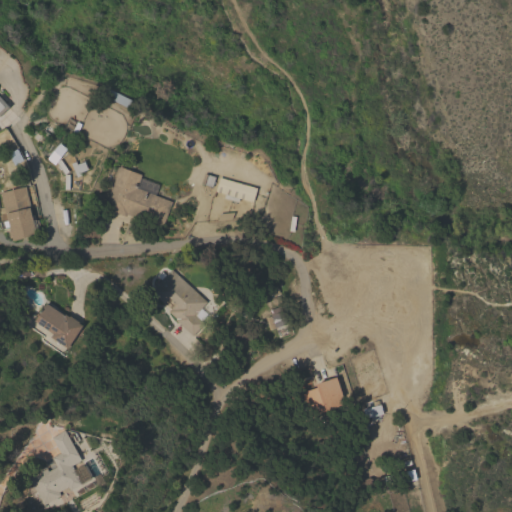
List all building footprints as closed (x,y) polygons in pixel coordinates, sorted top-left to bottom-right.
[(0,94),(10,106),(0,114),(0,94)] [(137,191),(171,200),(165,226),(104,211),(115,167),(141,173),(137,191)] [(0,191),(27,187),(35,237),(10,241),(7,223),(0,224),(0,191)] [(206,304),(196,314),(203,320),(189,334),(150,293),(173,271),(206,304)] [(30,328),(43,304),(83,325),(70,349),(30,328)] [(310,410),(309,385),(340,383),(341,409),(310,410)] [(96,486),(42,511),(26,479),(49,467),(45,459),(55,454),(47,438),(67,428),(96,486)]
